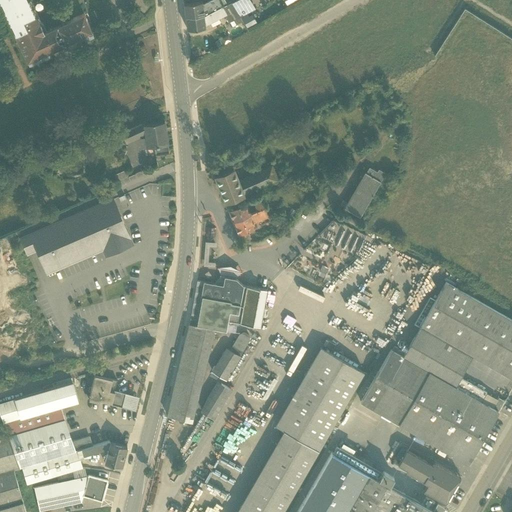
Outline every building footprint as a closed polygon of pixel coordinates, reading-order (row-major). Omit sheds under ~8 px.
[(0,0),(0,4),(13,32),(14,32),(15,34),(40,23),(29,0),(0,0)] [(202,2),(184,4),(186,17),(205,15),(222,6),(227,3),(225,0),(208,0),(202,4),(202,2)] [(248,0),(233,0),(231,1),(236,10),(250,3),(248,0)] [(240,16),(236,10),(231,1),(227,3),(222,6),(226,14),(225,14),(229,21),(240,16)] [(205,15),(186,17),(187,30),(205,28),(205,24),(207,24),(225,14),(226,14),(222,6),(205,15)] [(250,11),(240,16),(248,31),(259,26),(250,11)] [(71,22),(45,34),(40,23),(15,34),(27,61),(28,61),(29,64),(50,55),(48,51),(58,47),(60,50),(75,43),(74,40),(83,35),(85,39),(93,35),(84,13),(70,19),(71,22)] [(164,122),(145,124),(144,123),(135,127),(139,136),(142,134),(143,145),(147,145),(148,146),(154,145),(155,155),(168,153),(167,144),(164,122)] [(135,127),(122,133),(126,141),(139,136),(135,127)] [(105,140),(95,145),(99,154),(110,149),(105,140)] [(272,166),(238,181),(233,170),(216,177),(225,202),(235,198),(237,198),(241,197),(242,195),(243,196),(278,180),(277,176),(272,166)] [(378,173),(370,168),(366,174),(380,182),(385,174),(379,170),(378,173)] [(366,173),(345,209),(360,218),(380,182),(366,174),(366,173)] [(113,198),(29,233),(46,273),(101,250),(103,254),(131,242),(113,198)] [(261,198),(253,201),(257,212),(265,209),(261,198)] [(245,203),(229,210),(233,222),(250,215),(245,203)] [(250,215),(233,222),(238,234),(255,227),(253,222),(267,215),(265,209),(257,212),(250,215)] [(453,276),(441,269),(437,276),(448,283),(453,276)] [(223,285),(204,281),(199,307),(209,309),(211,297),(231,301),(229,311),(229,312),(238,313),(243,286),(236,279),(225,277),(223,285)] [(197,280),(189,324),(196,325),(199,307),(204,281),(197,280)] [(511,320),(446,282),(420,326),(472,356),(511,378),(511,320)] [(267,290),(243,286),(238,313),(229,312),(228,321),(260,327),(267,290)] [(209,309),(199,307),(196,325),(189,324),(187,333),(203,338),(201,348),(209,350),(214,328),(226,330),(228,321),(229,312),(229,311),(231,301),(211,297),(209,309)] [(472,356),(420,326),(403,356),(420,366),(425,357),(460,377),(472,356)] [(243,332),(239,334),(230,349),(240,355),(249,340),(249,335),(243,332)] [(187,333),(167,415),(184,420),(201,348),(203,338),(187,333)] [(230,349),(225,347),(211,370),(225,379),(240,355),(230,349)] [(276,425),(285,430),(329,352),(321,347),(276,425)] [(192,422),(209,350),(201,348),(184,420),(192,422)] [(403,356),(391,349),(360,402),(468,464),(498,411),(492,408),(481,401),(420,366),(403,356)] [(282,511),(364,371),(329,352),(285,430),(293,434),(248,511),(282,511)] [(244,357),(240,355),(225,379),(230,382),(244,357)] [(460,377),(425,357),(420,366),(481,401),(486,392),(460,377)] [(117,380),(100,375),(93,380),(92,386),(114,392),(115,389),(117,380)] [(53,388),(15,399),(15,400),(0,404),(0,413),(3,422),(60,405),(78,400),(71,378),(52,383),(53,388)] [(221,383),(203,412),(213,418),(231,389),(221,383)] [(114,392),(92,386),(89,399),(100,401),(100,399),(105,400),(111,402),(114,392)] [(129,393),(115,389),(114,392),(111,402),(105,400),(100,399),(100,401),(125,408),(129,393)] [(498,397),(492,408),(498,411),(503,400),(498,397)] [(60,405),(3,422),(8,436),(8,437),(64,420),(60,405)] [(64,420),(8,437),(19,467),(22,467),(75,451),(72,442),(64,420)] [(237,511),(248,511),(293,434),(285,430),(237,511)] [(8,436),(0,438),(0,511),(26,511),(14,469),(19,467),(8,437),(8,436)] [(88,437),(72,442),(75,451),(81,449),(91,446),(88,437)] [(91,446),(81,449),(83,455),(108,448),(104,462),(121,467),(127,447),(110,442),(109,441),(91,446)] [(75,451),(22,467),(27,484),(57,475),(72,470),(82,467),(78,457),(83,455),(81,449),(75,451)] [(460,477),(434,462),(432,465),(406,450),(398,464),(407,469),(406,471),(428,484),(423,491),(445,503),(460,477)] [(379,479),(331,452),(296,511),(436,511),(389,485),(394,477),(383,471),(379,479)] [(72,470),(57,475),(58,482),(74,479),(72,470)] [(108,480),(88,475),(88,476),(83,495),(83,496),(97,499),(97,498),(102,495),(103,495),(108,480)] [(58,482),(34,488),(39,511),(81,502),(83,496),(83,495),(88,476),(74,479),(58,482)]
